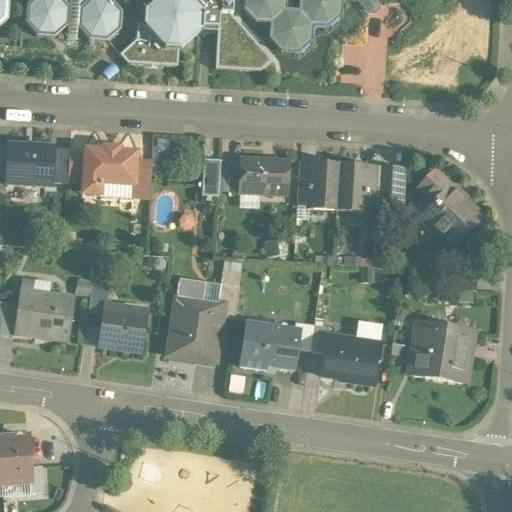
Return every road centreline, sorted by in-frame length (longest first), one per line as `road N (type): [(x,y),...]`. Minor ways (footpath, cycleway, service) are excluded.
road 1 (residential): [(0,108),(511,134)]
road 2 (residential): [(511,458),(102,402)]
